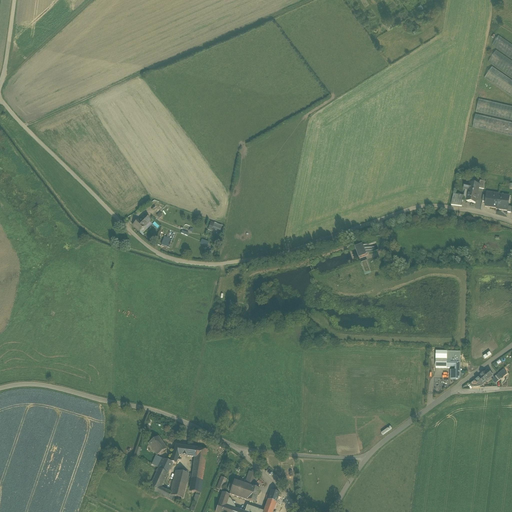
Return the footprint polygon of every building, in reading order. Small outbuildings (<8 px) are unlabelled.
[(492,46),(511,59),(511,45),(499,36),(492,46)] [(488,62),(511,78),(511,61),(496,51),(488,62)] [(484,79),(511,97),(511,81),(492,67),(484,79)] [(476,113),(511,121),(511,107),(479,100),(476,113)] [(472,128),(511,137),(511,123),(475,115),(472,128)] [(471,183),(470,186),(469,191),(466,202),(475,204),(479,189),(479,185),(471,183)] [(485,207),(496,209),(498,196),(499,195),(490,194),(490,197),(486,197),(485,203),(485,207)] [(451,206),(462,207),(464,197),(453,195),(451,206)] [(498,196),(496,209),(496,210),(507,211),(508,211),(508,207),(509,201),(505,200),(506,197),(498,196)] [(134,224),(140,230),(149,219),(145,215),(140,222),(137,220),(134,224)] [(210,222),(208,231),(220,234),(222,225),(210,222)] [(161,245),(168,247),(171,239),(164,237),(161,245)] [(356,248),(359,258),(365,256),(362,246),(356,248)] [(367,262),(362,264),(366,274),(371,273),(367,262)] [(436,352),(436,360),(447,361),(447,352),(436,352)] [(460,353),(447,352),(447,361),(450,361),(450,363),(460,363),(460,353)] [(436,369),(447,369),(447,361),(436,360),(436,369)] [(450,361),(447,361),(447,369),(450,369),(450,367),(455,368),(455,371),(450,371),(450,380),(458,380),(460,378),(460,363),(450,363),(450,361)] [(498,375),(501,379),(507,374),(504,370),(498,375)] [(479,387),(480,387),(493,377),(487,371),(474,381),(479,387)] [(148,444),(157,456),(166,449),(158,437),(148,444)] [(172,458),(171,462),(173,463),(176,464),(178,456),(181,456),(183,447),(176,446),(172,458)] [(192,449),(188,448),(187,457),(194,458),(192,477),(194,477),(191,492),(196,493),(200,494),(202,484),(207,451),(192,449)] [(151,465),(158,468),(162,460),(155,456),(151,465)] [(161,489),(173,463),(171,462),(162,460),(158,468),(158,469),(148,490),(173,502),(174,497),(174,496),(170,494),(161,489)] [(174,497),(183,499),(189,475),(175,472),(170,494),(174,496),(174,497)] [(245,485),(251,487),(255,475),(249,473),(245,485)] [(217,489),(222,491),(227,480),(221,478),(217,489)] [(230,495),(255,503),(259,490),(251,487),(245,485),(235,482),(230,495)] [(271,491),(268,501),(276,503),(279,494),(271,491)] [(215,511),(232,511),(234,509),(226,506),(228,499),(229,496),(222,494),(215,511)] [(230,499),(228,499),(226,506),(234,509),(235,509),(235,508),(230,499)] [(272,511),(276,503),(268,501),(264,511),(263,511),(243,511),(235,509),(234,509),(232,511),(272,511)]
